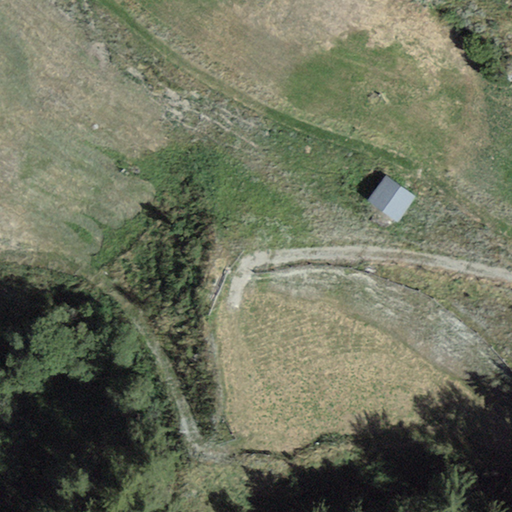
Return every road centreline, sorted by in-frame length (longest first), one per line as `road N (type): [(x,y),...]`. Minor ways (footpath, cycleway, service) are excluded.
road 1 (track): [(0,256),(62,263),(110,281),(139,314),(207,450),(236,447),(246,426),(229,299)]
road 2 (track): [(511,229),(396,156),(284,116),(188,64),(104,0)]
road 3 (track): [(511,277),(406,257),(297,255),(244,268),(229,299)]
